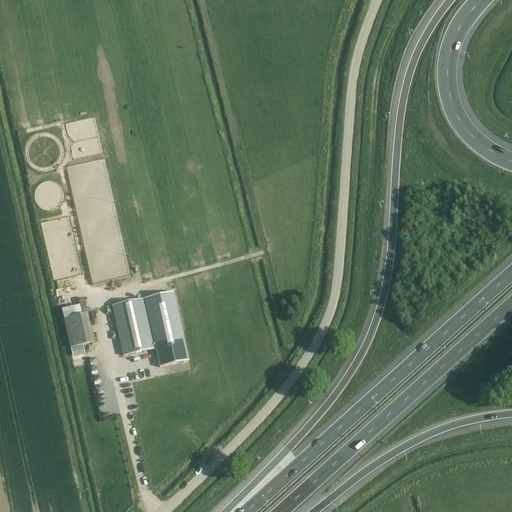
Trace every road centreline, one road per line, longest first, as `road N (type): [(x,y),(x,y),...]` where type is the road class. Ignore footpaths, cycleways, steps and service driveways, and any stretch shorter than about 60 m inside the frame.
road 1 (unclassified): [(163,511),(272,404),(325,321),(337,269),(352,77),(376,0)]
road 2 (motorway): [(450,0),(404,83),(388,263),(365,342),(324,407),(229,511)]
road 3 (track): [(88,511),(0,122)]
road 4 (motorway): [(511,272),(246,511)]
road 5 (motorway): [(280,511),(511,303)]
road 6 (motorway): [(313,511),(425,435),(511,414)]
road 7 (motorway): [(511,161),(463,128),(448,96),(450,46),(480,0)]
